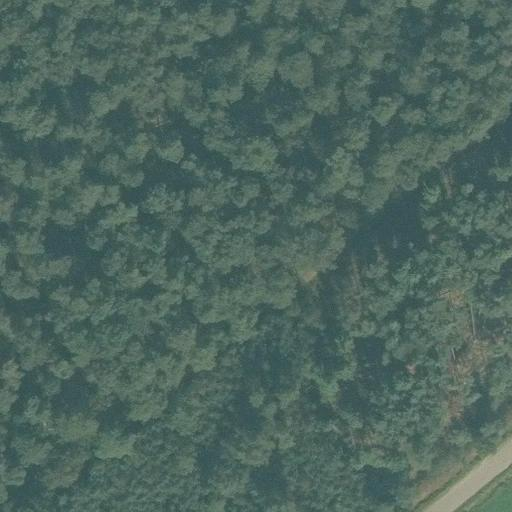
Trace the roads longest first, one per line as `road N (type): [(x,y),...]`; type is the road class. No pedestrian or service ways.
road 1 (track): [(511,113),(36,511)]
road 2 (track): [(399,206),(215,0)]
